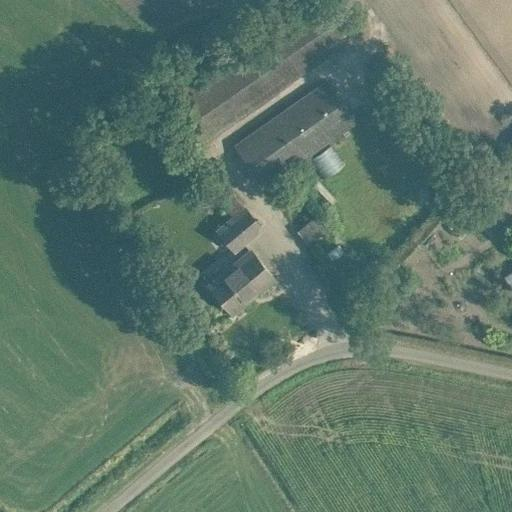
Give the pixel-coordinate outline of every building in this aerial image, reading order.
[(349,29),(331,0),(314,11),(310,5),(197,83),(188,71),(164,89),(202,143),(340,46),(334,39),(349,29)] [(262,186),(355,121),(326,79),(233,143),(262,186)] [(208,181),(230,212),(241,204),(218,172),(208,181)] [(216,228),(232,248),(260,225),(244,204),(216,228)] [(296,229),(307,243),(327,227),(315,214),(296,229)] [(231,311),(246,299),(244,297),(253,289),(255,291),(273,277),(250,249),(209,283),(231,311)]
